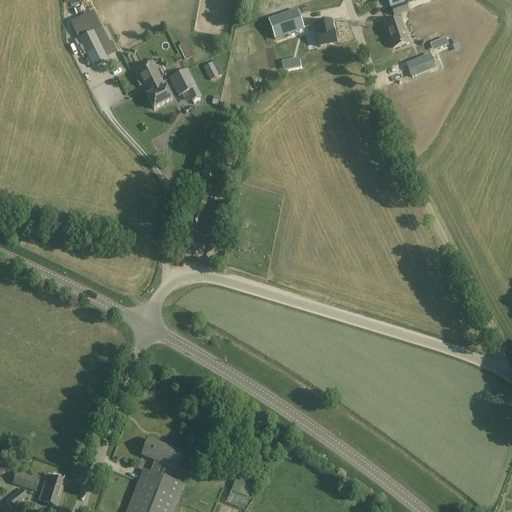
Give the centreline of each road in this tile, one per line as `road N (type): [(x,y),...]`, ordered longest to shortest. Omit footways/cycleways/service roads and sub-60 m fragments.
road 1 (unclassified): [(511,376),(339,314),(194,275),(163,288),(146,325)]
road 2 (tertiary): [(421,511),(213,361),(146,325)]
road 3 (unknown): [(159,295),(163,179),(113,121),(105,104),(116,82)]
road 4 (unclassified): [(77,511),(146,325)]
road 5 (tertiary): [(146,325),(0,254)]
road 6 (unknown): [(395,141),(343,0)]
